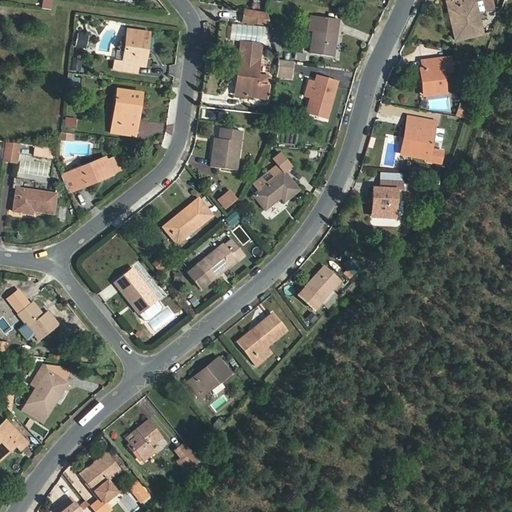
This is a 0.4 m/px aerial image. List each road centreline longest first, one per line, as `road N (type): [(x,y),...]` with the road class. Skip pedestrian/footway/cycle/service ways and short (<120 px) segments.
road 1 (residential): [(413,0),(344,179),(305,245),(145,375)]
road 2 (residential): [(179,0),(194,40),(176,151),(159,175),(52,256)]
road 3 (residential): [(145,375),(61,446),(15,511)]
road 4 (residential): [(52,256),(145,375)]
